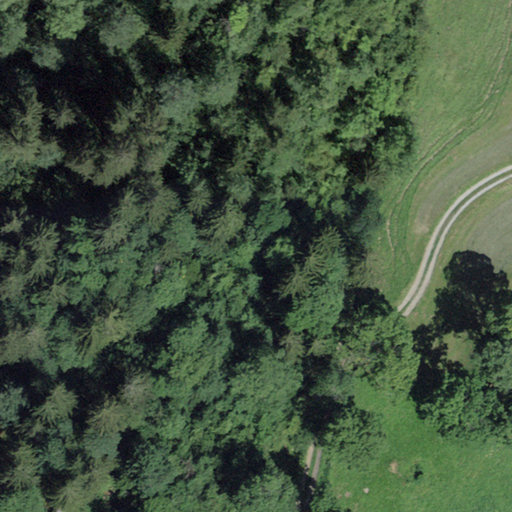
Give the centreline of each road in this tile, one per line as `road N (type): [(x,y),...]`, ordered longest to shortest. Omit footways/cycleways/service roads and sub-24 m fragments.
road 1 (track): [(511,170),(466,199),(445,224),(411,301),(347,337),(331,363)]
road 2 (track): [(331,363),(320,452),(300,511)]
